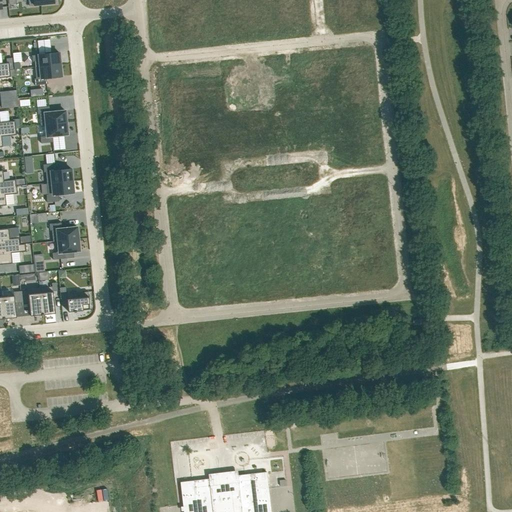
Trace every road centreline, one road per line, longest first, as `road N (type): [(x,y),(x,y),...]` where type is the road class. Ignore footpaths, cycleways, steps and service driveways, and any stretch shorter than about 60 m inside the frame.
road 1 (residential): [(74,18),(105,323),(0,336)]
road 2 (unclassified): [(0,381),(101,370),(113,407),(179,404),(185,435)]
road 3 (residential): [(138,11),(157,194)]
